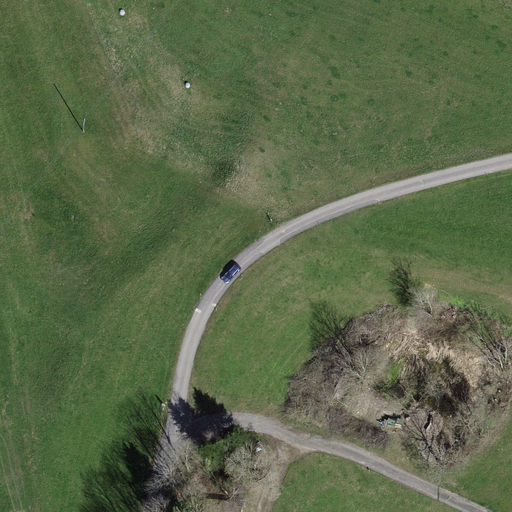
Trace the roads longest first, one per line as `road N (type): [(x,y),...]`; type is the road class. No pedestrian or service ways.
road 1 (unclassified): [(153,511),(214,289),(276,240),(430,175),(511,159)]
road 2 (track): [(472,511),(249,418),(173,420)]
